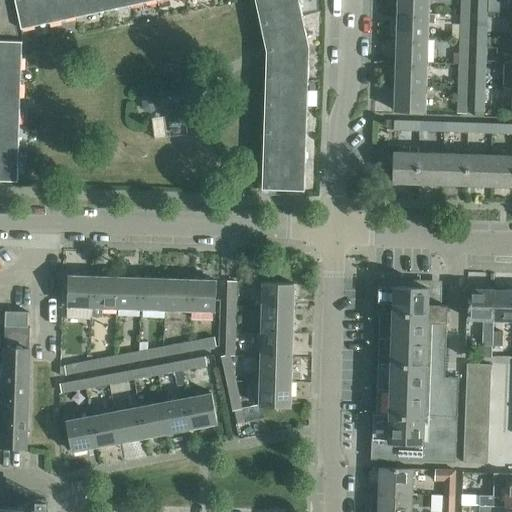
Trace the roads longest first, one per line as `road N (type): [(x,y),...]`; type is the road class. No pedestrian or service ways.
road 1 (residential): [(48,217),(340,231)]
road 2 (residential): [(330,511),(340,231)]
road 3 (residential): [(340,231),(347,0)]
road 4 (residential): [(340,231),(511,244)]
road 5 (residential): [(43,356),(48,217)]
